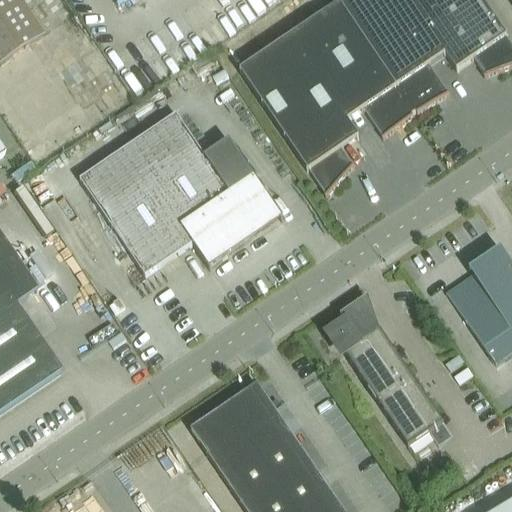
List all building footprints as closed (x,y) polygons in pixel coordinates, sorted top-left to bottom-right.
[(0,0),(0,66),(43,37),(17,0),(0,0)] [(111,0),(118,9),(132,0),(111,0)] [(406,0),(349,0),(340,7),(414,116),(416,115),(417,116),(416,116),(417,117),(425,112),(432,108),(439,104),(449,98),(449,96),(448,97),(430,69),(446,58),(406,0)] [(479,0),(406,0),(446,58),(457,75),(474,63),(485,79),(484,80),(484,81),(505,73),(511,70),(511,48),(507,41),(507,40),(479,0)] [(340,7),(291,40),(348,124),(365,113),(383,141),(382,142),(383,143),(393,135),(399,130),(405,126),(413,120),(412,119),(412,118),(414,116),(340,7)] [(348,124),(291,40),(240,75),(308,175),(309,175),(326,199),(325,200),(326,201),(339,185),(346,178),(355,169),(354,168),(353,169),(342,153),(359,141),(348,124)] [(177,119),(80,184),(146,281),(193,249),(210,274),(212,273),(278,216),(255,181),(230,145),(205,161),(177,119)] [(0,417),(60,376),(15,310),(35,296),(0,243),(0,417)] [(500,261),(473,279),(446,297),(496,370),(511,359),(511,278),(509,274),(511,272),(511,268),(510,266),(506,269),(500,261)] [(380,333),(379,333),(372,322),(375,321),(373,312),(366,314),(367,317),(338,337),(338,336),(328,343),(328,344),(333,341),(408,451),(429,436),(439,450),(440,449),(430,436),(444,427),(380,333)] [(258,388),(191,434),(243,511),(342,511),(274,412),(271,407),(258,388)] [(271,407),(274,412),(280,408),(277,403),(271,407)]
